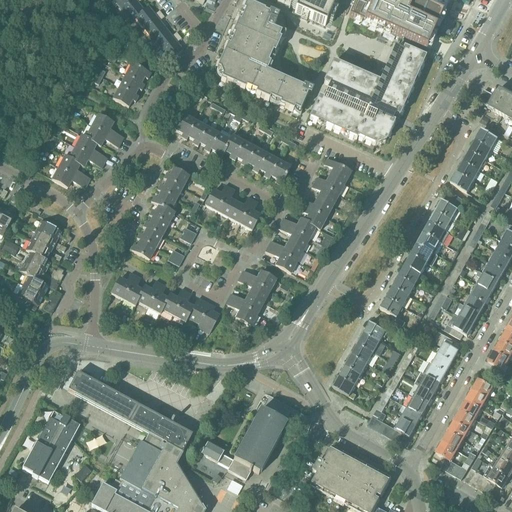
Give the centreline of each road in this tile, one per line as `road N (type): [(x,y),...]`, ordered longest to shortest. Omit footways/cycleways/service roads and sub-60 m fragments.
road 1 (unclassified): [(285,348),(479,56)]
road 2 (residential): [(408,467),(511,290)]
road 3 (unclassified): [(87,346),(230,365),(285,348)]
road 4 (residential): [(243,258),(202,237),(181,278),(218,299),(240,261)]
road 5 (residential): [(408,467),(327,423),(285,348)]
road 6 (residential): [(142,147),(272,200)]
road 7 (unclassified): [(0,434),(45,348),(87,346)]
road 8 (residential): [(142,147),(170,74),(205,43)]
